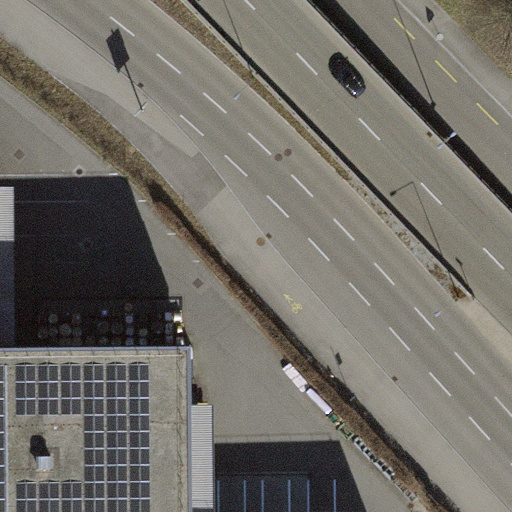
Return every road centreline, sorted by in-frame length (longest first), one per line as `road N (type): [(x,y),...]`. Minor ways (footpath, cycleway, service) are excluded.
road 1 (primary): [(87,0),(270,153),(511,416)]
road 2 (primary): [(511,276),(245,0)]
road 3 (primary): [(511,156),(360,0)]
